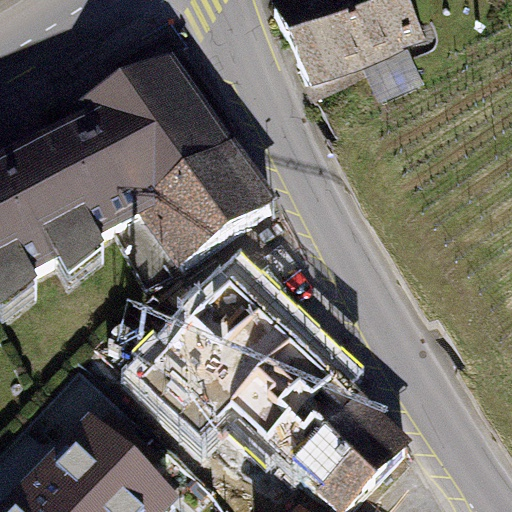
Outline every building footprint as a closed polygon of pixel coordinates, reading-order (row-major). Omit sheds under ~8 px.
[(405,0),(309,0),(278,15),(314,91),(424,39),(405,0)] [(0,302),(148,222),(188,278),(275,215),(173,74),(70,130),(76,143),(0,183),(0,302)] [(361,511),(420,452),(234,273),(133,377),(208,449),(237,419),(333,511),(361,511)] [(167,511),(173,507),(96,435),(34,501),(46,511),(167,511)] [(46,511),(34,501),(23,511),(46,511)]
